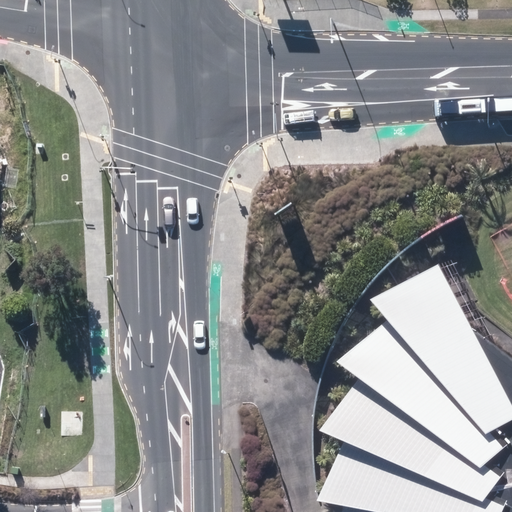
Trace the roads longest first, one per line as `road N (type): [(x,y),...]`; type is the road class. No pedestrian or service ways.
road 1 (secondary): [(511,68),(284,76),(162,33)]
road 2 (secondary): [(185,353),(165,189),(162,33)]
road 3 (secondary): [(185,353),(206,410),(208,511)]
road 4 (tertiary): [(18,0),(162,33)]
road 5 (secondary): [(167,473),(168,410),(185,353)]
